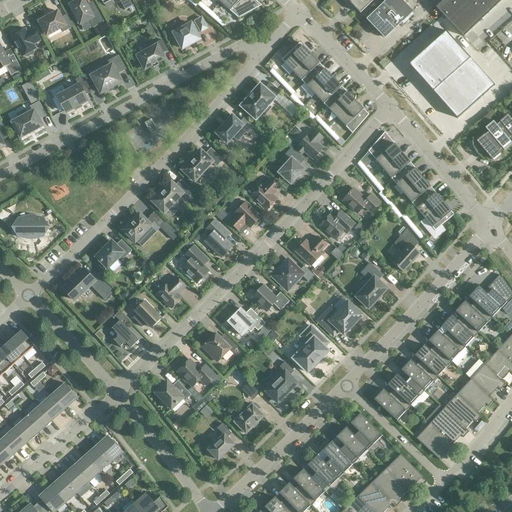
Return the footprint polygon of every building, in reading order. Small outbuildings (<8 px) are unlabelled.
[(76,17),(75,18),(74,18),(78,24),(80,23),(80,24),(89,20),(93,28),(104,21),(96,6),(89,10),(83,0),(78,0),(70,5),(76,17)] [(101,0),(102,2),(104,5),(105,4),(106,6),(107,7),(109,7),(111,6),(112,4),(112,2),(111,0),(112,0),(119,0),(125,10),(133,6),(129,0),(101,0)] [(262,5),(255,0),(222,0),(221,3),(238,18),(262,5)] [(373,0),(346,0),(348,1),(349,0),(351,0),(359,8),(357,10),(360,13),(373,0)] [(401,0),(386,0),(366,19),(385,39),(413,12),(401,0)] [(457,0),(444,0),(444,1),(457,15),(458,14),(464,8),(457,0)] [(472,0),(472,1),(466,6),(480,21),(488,13),(475,0),(472,0)] [(475,0),(488,13),(496,6),(490,0),(475,0)] [(444,1),(436,8),(449,22),(457,15),(444,1)] [(200,2),(198,4),(197,5),(209,15),(212,12),(200,2)] [(464,8),(458,14),(472,29),(480,21),(466,6),(464,8)] [(39,22),(47,36),(61,28),(63,32),(73,27),(67,15),(61,18),(58,11),(51,15),(51,16),(47,18),(46,18),(39,22)] [(226,25),(212,12),(209,15),(223,27),(226,25)] [(457,15),(449,22),(463,37),(472,29),(458,14),(457,15)] [(195,22),(194,22),(191,24),(179,30),(179,29),(176,29),(171,31),(170,34),(176,43),(178,42),(182,49),(189,45),(188,45),(193,42),(193,43),(200,39),(197,34),(201,32),(207,28),(202,18),(195,21),(195,22)] [(110,28),(107,22),(102,25),(105,31),(110,28)] [(22,57),(25,55),(26,56),(28,57),(33,54),(34,52),(33,51),(36,49),(34,44),(40,41),(34,29),(24,34),(22,31),(18,33),(17,32),(15,32),(12,33),(12,35),(12,36),(11,37),(22,57)] [(446,31),(409,64),(457,119),(495,85),(446,31)] [(106,34),(96,40),(108,61),(118,55),(106,34)] [(149,47),(149,48),(150,49),(137,56),(145,69),(152,66),(153,68),(159,65),(157,63),(164,59),(162,53),(167,50),(162,40),(149,47)] [(282,60),(293,72),(311,54),(300,43),(282,60)] [(0,69),(6,67),(11,76),(22,70),(13,55),(7,58),(0,44),(0,69)] [(322,66),(311,54),(293,72),(304,83),(322,66)] [(103,64),(104,67),(105,68),(91,76),(101,93),(122,82),(117,74),(126,69),(119,55),(103,64)] [(333,78),(322,66),(304,83),(315,95),(333,78)] [(272,69),(269,72),(281,83),(284,81),(272,69)] [(39,72),(33,76),(36,82),(43,78),(39,72)] [(75,79),(77,84),(78,85),(66,92),(63,86),(51,92),(54,98),(58,97),(66,112),(87,101),(85,95),(90,93),(81,76),(75,79)] [(344,89),(333,78),(315,95),(326,106),(344,89)] [(295,92),(284,81),(281,83),(292,95),(293,94),(295,92)] [(270,83),(266,87),(265,89),(260,85),(241,106),(256,120),(262,112),(265,115),(271,108),(268,105),(280,92),(270,83)] [(31,103),(40,98),(35,89),(27,94),(31,103)] [(355,101),(344,89),(326,106),(337,118),(355,101)] [(304,106),(293,94),(292,95),(290,97),(301,109),(304,106)] [(369,115),(355,101),(337,118),(352,134),(369,115)] [(31,107),(32,110),(33,111),(12,122),(21,137),(42,126),(39,119),(46,115),(39,102),(31,107)] [(315,117),(304,106),(301,109),(312,120),(314,118),(315,117)] [(475,124),(479,129),(496,115),(492,110),(475,124)] [(317,115),(315,117),(314,118),(328,132),(331,130),(317,115)] [(508,116),(501,122),(500,121),(500,122),(497,125),(493,121),(494,122),(486,128),(485,128),(489,132),(485,135),(484,134),(484,135),(485,136),(478,142),(477,141),(476,141),(494,163),(495,162),(493,160),(500,154),(502,156),(499,151),(502,148),(504,150),(503,148),(510,142),(511,144),(511,143),(509,139),(511,136),(511,119),(508,115),(507,115),(508,116)] [(232,137),(233,138),(237,142),(245,133),(247,135),(254,127),(243,118),(239,122),(232,116),(226,123),(225,122),(225,123),(226,123),(223,126),(222,126),(222,127),(216,133),(227,143),(232,137)] [(151,119),(145,123),(151,134),(157,130),(151,119)] [(304,152),(313,160),(323,148),(318,144),(323,138),(314,130),(309,136),(308,135),(298,146),(299,147),(297,150),(302,154),(304,152)] [(344,143),(331,130),(328,132),(341,146),(344,143)] [(292,131),(288,136),(293,140),(297,136),(292,131)] [(385,132),(368,151),(383,169),(402,153),(385,132)] [(211,148),(206,153),(205,155),(201,151),(200,150),(200,151),(193,159),(192,159),(192,160),(191,161),(190,162),(183,169),(182,170),(183,171),(183,170),(194,181),(193,181),(194,181),(195,181),(195,180),(201,174),(202,176),(204,176),(206,176),(207,174),(208,172),(207,170),(206,169),(212,162),(212,163),(212,162),(217,167),(223,160),(211,148)] [(292,184),(293,185),(299,179),(297,177),(304,169),(292,159),(297,154),(299,155),(291,148),(279,162),(284,166),(278,173),(291,184),(292,184)] [(413,165),(402,153),(383,169),(393,181),(413,165)] [(360,161),(357,164),(369,178),(372,176),(360,161)] [(423,178),(413,165),(393,181),(404,194),(423,178)] [(240,186),(246,179),(241,174),(235,181),(240,186)] [(384,190),(372,176),(369,178),(381,192),(384,190)] [(433,190),(423,178),(404,194),(414,206),(433,190)] [(251,196),(267,210),(277,199),(271,194),(274,191),(275,192),(279,187),(271,179),(263,187),(261,185),(251,196)] [(181,180),(176,185),(175,186),(171,183),(172,182),(171,182),(170,183),(163,190),(162,191),(161,192),(160,193),(153,200),(152,201),(153,202),(163,212),(164,213),(165,212),(170,206),(172,207),(174,208),(176,207),(177,206),(178,204),(177,202),(176,200),(182,194),(187,198),(193,192),(181,180)] [(344,201),(344,202),(358,214),(363,208),(366,207),(372,212),(380,203),(371,195),(370,195),(371,195),(366,200),(353,188),(346,197),(346,200),(344,201)] [(443,202),(433,190),(414,206),(424,218),(443,202)] [(392,204),(381,192),(378,194),(389,206),(392,204)] [(229,222),(238,231),(239,230),(242,226),(242,227),(243,226),(243,225),(244,223),(250,228),(253,225),(254,226),(256,226),(259,223),(259,221),(258,220),(261,216),(246,202),(242,205),(241,204),(239,204),(237,207),(237,209),(238,210),(235,214),(235,215),(229,222)] [(454,215),(443,202),(424,218),(435,231),(454,215)] [(402,216),(392,204),(389,206),(399,219),(401,217),(402,216)] [(149,217),(147,220),(146,221),(139,214),(123,230),(135,242),(151,226),(151,225),(154,222),(159,227),(164,222),(154,212),(149,217)] [(330,214),(320,225),(336,240),(339,236),(342,235),(347,230),(350,230),(355,224),(343,213),(338,219),(335,219),(330,214)] [(404,214),(402,216),(401,217),(412,229),(415,227),(404,214)] [(43,219),(31,215),(18,219),(13,227),(18,236),(26,238),(27,237),(29,238),(33,238),(35,237),(35,238),(43,236),(49,227),(43,219)] [(204,242),(221,258),(233,246),(225,239),(230,234),(226,230),(226,231),(215,220),(206,229),(211,234),(204,242)] [(164,222),(159,227),(163,230),(168,225),(165,222),(164,222)] [(425,239),(415,227),(412,229),(422,242),(425,239)] [(419,243),(407,229),(400,236),(402,238),(397,244),(404,250),(393,263),(403,271),(419,253),(414,248),(419,243)] [(306,241),(296,252),(311,266),(321,255),(319,253),(326,245),(318,237),(313,242),(314,243),(311,245),(306,241)] [(363,247),(367,241),(362,237),(358,242),(363,247)] [(131,251),(121,241),(116,246),(112,242),(96,257),(101,262),(100,264),(100,266),(101,268),(103,269),(105,269),(107,268),(117,259),(120,262),(131,251)] [(346,249),(341,245),(337,249),(342,253),(346,249)] [(192,278),(197,283),(202,278),(203,280),(208,274),(207,273),(209,271),(204,267),(210,261),(202,253),(201,254),(193,246),(184,255),(188,259),(186,260),(188,262),(182,268),(186,272),(185,274),(190,279),(192,278)] [(366,262),(371,257),(365,252),(361,257),(366,262)] [(284,268),(274,278),(287,291),(288,290),(290,290),(292,289),(295,287),(295,285),(295,283),(302,276),(308,282),(314,276),(304,266),(300,270),(288,259),(282,266),(284,268)] [(387,289),(378,281),(383,275),(370,264),(361,273),(368,279),(360,287),(363,290),(356,297),(369,308),(387,289)] [(325,275),(318,268),(313,273),(320,280),(325,275)] [(95,281),(83,269),(70,283),(68,282),(64,286),(65,287),(63,289),(75,301),(95,281)] [(511,292),(499,275),(488,287),(491,290),(487,294),(479,286),(469,296),(492,318),(493,317),(489,314),(498,305),(501,308),(511,296),(511,292)] [(182,298),(178,294),(186,286),(176,277),(169,284),(168,284),(157,295),(171,309),(182,298)] [(113,291),(105,282),(96,290),(105,299),(113,291)] [(252,297),(266,311),(273,304),(280,310),(289,301),(280,293),(275,298),(263,286),(252,297)] [(492,318),(469,296),(469,297),(478,305),(474,309),(465,301),(456,311),(479,332),(492,318)] [(145,301),(135,311),(138,314),(133,318),(142,327),(147,323),(151,328),(161,318),(145,301)] [(306,306),(302,302),(297,306),(302,311),(306,306)] [(338,330),(343,335),(362,316),(347,302),(337,313),(331,308),(318,322),(333,336),(338,330)] [(241,309),(228,322),(242,336),(248,330),(250,332),(255,328),(258,331),(265,323),(253,311),(249,315),(247,315),(241,309)] [(114,316),(120,321),(112,329),(115,332),(118,335),(116,337),(117,338),(114,340),(113,339),(113,340),(121,348),(122,347),(121,346),(124,344),(125,345),(126,343),(131,348),(139,340),(131,332),(130,333),(128,330),(129,330),(124,325),(129,321),(119,311),(114,316)] [(479,332),(456,311),(455,311),(464,319),(460,324),(451,316),(442,326),(465,347),(479,332)] [(293,358),(307,372),(328,351),(324,347),(328,342),(311,326),(300,336),(308,343),(293,358)] [(465,347),(442,326),(451,334),(447,338),(438,330),(429,340),(452,362),(465,347)] [(267,327),(261,333),(265,337),(270,331),(267,327)] [(100,330),(95,334),(100,340),(105,336),(100,330)] [(29,339),(22,331),(15,337),(16,338),(11,342),(10,341),(9,341),(23,357),(24,356),(23,356),(32,348),(33,348),(27,341),(29,339)] [(272,332),(267,337),(272,343),(278,337),(272,332)] [(202,347),(208,353),(207,354),(217,363),(231,349),(233,351),(237,347),(229,338),(224,342),(216,334),(202,347)] [(511,335),(498,350),(511,363),(511,335)] [(452,362),(429,340),(428,341),(437,349),(433,353),(424,345),(415,355),(438,376),(452,362)] [(23,357),(9,341),(5,345),(5,346),(6,347),(1,351),(0,349),(0,350),(13,366),(14,365),(13,365),(14,364),(17,367),(25,361),(21,358),(22,357),(23,357)] [(13,366),(0,350),(0,370),(3,374),(4,374),(4,373),(5,373),(8,376),(15,370),(12,366),(13,365),(13,366)] [(511,372),(511,363),(498,350),(484,365),(506,384),(501,380),(509,371),(511,373),(511,372)] [(438,376),(415,355),(423,364),(420,368),(411,360),(401,370),(425,391),(438,376)] [(192,386),(199,380),(202,380),(207,386),(216,377),(205,365),(204,366),(200,370),(189,360),(178,371),(183,377),(182,379),(186,383),(188,382),(192,386)] [(280,367),(283,371),(285,372),(266,391),(277,402),(285,395),(289,391),(290,390),(297,383),(289,376),(294,371),(285,362),(280,367)] [(41,364),(34,369),(38,373),(44,367),(41,364)] [(506,384),(484,365),(471,379),(494,401),(494,400),(490,397),(498,388),(500,390),(506,384)] [(38,373),(34,369),(28,375),(31,378),(38,373)] [(425,391),(401,370),(410,378),(406,383),(397,374),(388,384),(411,406),(425,391)] [(46,376),(43,372),(37,378),(40,382),(46,376)] [(40,382),(37,378),(30,383),(34,387),(40,382)] [(494,401),(471,379),(457,394),(481,417),(482,416),(478,413),(486,404),(488,406),(494,401)] [(21,381),(15,387),(18,390),(24,385),(21,381)] [(182,398),(183,400),(185,401),(191,395),(180,383),(175,388),(175,387),(172,387),(167,381),(164,385),(162,383),(157,388),(159,389),(155,393),(163,401),(162,403),(167,409),(169,407),(171,409),(182,398)] [(65,383),(52,395),(64,409),(65,409),(63,408),(70,402),(71,403),(70,403),(71,404),(78,398),(77,397),(65,384),(66,384),(65,383)] [(249,383),(243,388),(247,392),(253,386),(249,383)] [(411,406),(388,384),(388,385),(396,393),(392,397),(384,389),(374,399),(397,421),(411,406)] [(18,390),(15,387),(8,392),(12,396),(18,390)] [(481,417),(457,394),(444,409),(469,432),(466,429),(474,420),(476,422),(481,417)] [(21,398),(18,395),(11,400),(15,404),(21,398)] [(64,409),(52,395),(48,399),(45,396),(38,402),(40,405),(39,406),(52,421),(52,420),(51,419),(57,413),(58,414),(58,415),(64,409)] [(15,404),(11,400),(5,406),(8,409),(15,404)] [(247,410),(246,409),(245,409),(243,409),(241,412),(241,414),(242,415),(235,421),(234,422),(235,423),(245,433),(246,434),(247,433),(246,433),(263,417),(264,416),(263,415),(253,405),(252,404),(252,405),(247,410)] [(52,421),(39,406),(27,417),(39,432),(40,431),(38,430),(45,424),(45,425),(45,426),(46,426),(52,421)] [(469,432),(444,409),(430,423),(456,447),(453,444),(461,436),(463,438),(469,432)] [(383,436),(361,413),(350,423),(359,432),(355,436),(346,427),(368,450),(383,436)] [(39,432),(27,417),(22,421),(20,418),(12,425),(15,428),(14,429),(27,443),(26,441),(32,436),(33,436),(33,437),(39,432)] [(456,447),(430,423),(416,438),(439,460),(448,451),(450,453),(456,447)] [(222,424),(217,428),(224,435),(208,450),(218,460),(234,445),(227,438),(232,433),(222,424)] [(368,450),(346,427),(336,437),(345,446),(340,450),(332,441),(354,464),(368,450)] [(27,443),(14,429),(1,440),(14,454),(13,452),(19,447),(20,448),(21,448),(27,443)] [(96,446),(110,463),(122,452),(121,452),(118,448),(119,446),(114,440),(112,441),(108,437),(108,436),(102,441),(103,441),(104,442),(97,448),(96,446)] [(14,454),(1,440),(0,441),(0,464),(1,465),(0,465),(1,466),(2,465),(1,463),(7,458),(8,459),(14,454)] [(354,464),(332,441),(322,451),(330,460),(326,464),(318,455),(317,455),(339,478),(354,464)] [(110,463),(96,446),(91,451),(92,451),(92,452),(86,458),(85,456),(99,473),(102,470),(105,473),(112,467),(109,464),(110,463)] [(423,477),(401,454),(386,469),(410,493),(416,488),(414,486),(423,477)] [(339,478),(317,455),(308,465),(316,474),(312,478),(303,469),(325,492),(339,478)] [(99,473),(85,456),(80,461),(81,462),(75,467),(74,466),(73,466),(88,483),(99,473)] [(88,483),(73,466),(68,471),(69,471),(70,472),(64,477),(63,476),(62,476),(77,493),(88,483)] [(325,492),(303,469),(293,479),(302,488),(297,492),(289,483),(311,506),(325,492)] [(410,493),(386,469),(372,483),(396,507),(401,502),(399,499),(408,491),(410,494),(410,493)] [(132,474),(129,470),(122,476),(125,480),(132,474)] [(77,493),(62,476),(57,481),(58,481),(59,482),(53,487),(51,486),(66,503),(77,493)] [(125,480),(122,476),(116,482),(119,486),(125,480)] [(135,482),(132,478),(126,484),(129,487),(135,482)] [(304,511),(311,506),(289,483),(279,493),(287,502),(283,506),(275,497),(274,497),(288,511),(304,511)] [(396,507),(372,483),(358,497),(372,511),(384,511),(392,504),(395,507),(396,507)] [(66,503),(51,486),(46,491),(47,491),(47,492),(41,497),(40,496),(39,497),(40,497),(42,499),(38,503),(44,511),(49,511),(51,510),(53,511),(55,511),(57,510),(58,511),(61,511),(67,507),(65,504),(66,503)] [(110,494),(106,490),(100,496),(103,500),(110,494)] [(121,495),(117,491),(111,497),(115,501),(121,495)] [(329,496),(343,511),(346,508),(332,493),(329,496)] [(154,502),(147,495),(136,504),(143,511),(162,511),(168,507),(161,496),(154,502)] [(103,500),(100,496),(93,502),(97,506),(103,500)] [(115,501),(111,497),(105,502),(109,506),(115,501)] [(288,511),(274,497),(265,507),(269,511),(261,511),(260,511),(288,511)] [(372,511),(358,497),(343,511),(344,511),(372,511)] [(44,511),(38,503),(33,507),(31,505),(31,504),(25,509),(26,509),(26,510),(24,511),(44,511)]
